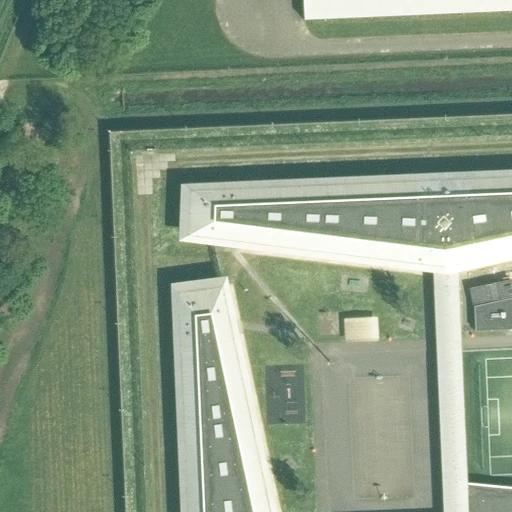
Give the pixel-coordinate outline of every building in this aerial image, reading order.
[(511,0),(302,0),(304,21),(511,11),(511,0)] [(511,176),(190,191),(188,236),(445,268),(511,254),(511,176)] [(177,292),(186,511),(270,511),(222,286),(177,292)] [(511,298),(474,307),(475,332),(511,330),(511,298)] [(345,318),(346,340),(380,338),(379,316),(345,318)] [(511,511),(511,488),(466,484),(467,511),(511,511)]
